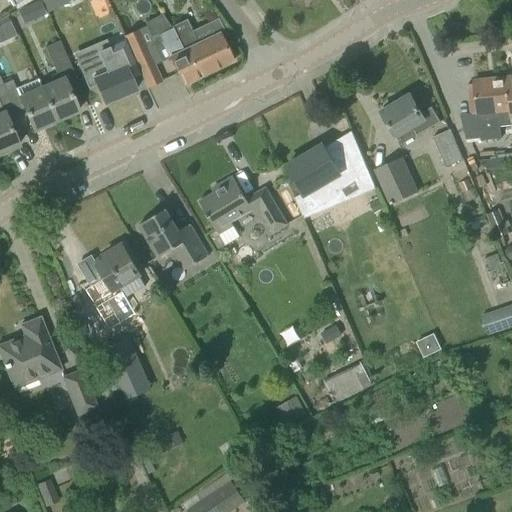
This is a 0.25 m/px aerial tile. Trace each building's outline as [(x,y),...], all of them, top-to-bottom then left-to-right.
[(39,0),(37,0),(18,9),(24,22),(45,12),(39,0)] [(40,0),(47,12),(63,4),(61,0),(40,0)] [(181,50),(170,29),(162,15),(145,23),(152,38),(150,38),(161,62),(169,58),(182,86),(198,79),(183,50),(181,50)] [(185,22),(170,29),(181,50),(183,50),(198,79),(232,62),(218,33),(196,44),(185,22)] [(124,39),(137,70),(140,75),(146,88),(161,81),(138,29),(122,36),(124,39)] [(96,86),(104,105),(135,91),(130,80),(140,75),(137,70),(124,39),(107,47),(108,49),(76,63),(88,90),(96,86)] [(52,84),(41,89),(55,121),(77,112),(71,97),(81,93),(59,41),(44,47),(56,74),(49,77),(52,84)] [(471,115),(460,116),(466,143),(480,142),(500,140),(498,127),(511,125),(510,112),(506,77),(503,78),(474,81),(474,84),(468,85),(471,115)] [(12,80),(1,85),(10,106),(11,105),(20,102),(32,131),(55,121),(41,89),(37,79),(15,88),(12,80)] [(0,153),(18,146),(8,123),(17,119),(11,105),(10,106),(1,85),(0,84),(0,153)] [(384,111),(381,113),(398,142),(414,132),(417,136),(440,122),(432,107),(421,114),(410,96),(396,104),(394,102),(391,102),(387,103),(385,106),(383,109),(384,111)] [(433,138),(445,167),(461,161),(449,131),(433,138)] [(311,152),(287,166),(304,195),(296,199),(295,198),(294,198),(304,219),(305,219),(304,217),(339,196),(336,191),(359,178),(340,146),(327,154),(322,145),(311,152)] [(374,170),(390,205),(417,193),(401,157),(374,170)] [(199,202),(209,219),(216,231),(217,230),(225,245),(240,236),(232,222),(257,208),(272,233),(286,225),(275,205),(265,188),(246,199),(233,177),(218,186),(220,190),(199,202)] [(378,200),(369,205),(373,213),(383,209),(378,200)] [(190,225),(178,231),(166,210),(139,226),(158,257),(171,250),(183,270),(208,256),(190,225)] [(508,232),(503,221),(491,226),(495,237),(508,232)] [(390,230),(367,240),(394,306),(418,296),(390,230)] [(120,287),(140,275),(122,245),(95,261),(105,279),(99,283),(117,313),(130,305),(120,287)] [(80,293),(71,297),(77,311),(86,308),(80,293)] [(511,304),(482,315),(489,335),(511,327),(511,304)] [(96,309),(86,315),(91,324),(101,318),(96,309)] [(24,336),(0,345),(0,356),(13,389),(60,370),(39,318),(20,326),(24,336)] [(335,326),(326,331),(332,341),(341,336),(335,326)] [(433,333),(416,342),(423,357),(441,349),(433,333)] [(130,339),(104,351),(118,384),(144,373),(130,339)] [(297,359),(288,365),(293,373),(302,368),(297,359)] [(333,402),(374,383),(364,362),(324,381),(333,402)] [(62,378),(76,415),(95,408),(80,371),(62,378)] [(276,407),(284,424),(305,414),(296,397),(276,407)] [(377,468),(369,471),(372,478),(380,475),(377,468)] [(36,485),(45,507),(58,502),(49,480),(36,485)] [(186,511),(187,511),(229,511),(245,501),(232,480),(186,511)]
